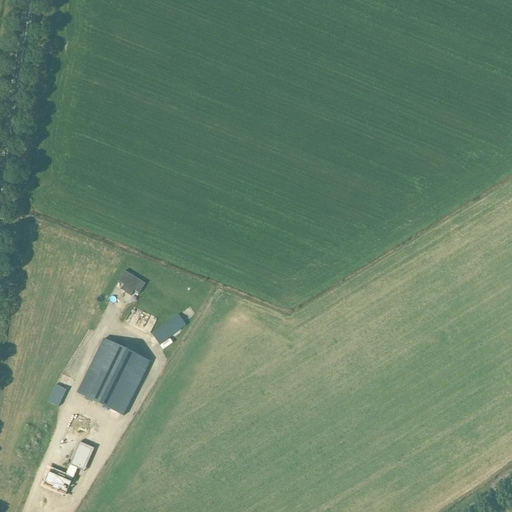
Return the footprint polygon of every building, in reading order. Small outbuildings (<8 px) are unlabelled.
[(124,271),(118,281),(124,285),(121,290),(131,296),(134,291),(139,294),(145,283),(124,271)] [(186,325),(178,315),(152,335),(159,345),(186,325)] [(150,362),(104,339),(77,394),(123,416),(150,362)] [(67,390),(56,385),(48,402),(58,408),(67,390)] [(50,470),(43,485),(52,489),(58,492),(59,492),(66,495),(73,480),(78,468),(80,462),(82,463),(87,465),(94,449),(80,442),(65,477),(50,470)]
